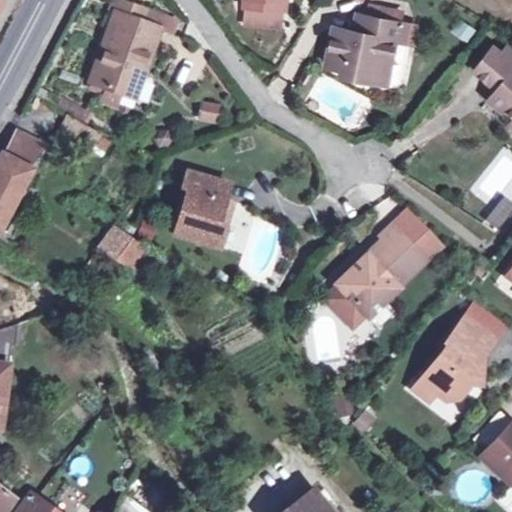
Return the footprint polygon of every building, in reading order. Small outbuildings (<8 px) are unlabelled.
[(242,0),(242,6),(282,9),(283,0),(242,0)] [(138,21),(123,15),(127,4),(118,1),(88,83),(124,96),(133,71),(142,75),(158,30),(138,21)] [(142,10),(127,4),(123,15),(138,21),(142,10)] [(393,42),(397,23),(357,15),(353,32),(332,28),(325,66),(342,69),(359,72),(357,80),(380,84),(384,61),(389,62),(393,42)] [(405,24),(397,23),(393,42),(401,44),(405,24)] [(470,69),(482,79),(501,54),(489,45),(470,69)] [(511,62),(501,54),(482,79),(494,89),(488,97),(511,116),(511,119),(509,124),(511,127),(511,62)] [(341,76),(357,80),(359,72),(342,69),(341,76)] [(133,71),(124,96),(133,99),(142,75),(133,71)] [(202,101),(197,120),(216,125),(221,106),(202,101)] [(57,131),(87,149),(95,134),(65,117),(57,131)] [(0,152),(0,221),(40,146),(13,132),(2,153),(0,152)] [(215,248),(222,228),(215,226),(222,201),(227,185),(184,173),(179,188),(184,189),(171,234),(215,248)] [(497,230),(511,211),(511,203),(502,196),(484,220),(497,230)] [(222,201),(215,226),(222,228),(229,203),(222,201)] [(390,223),(378,235),(380,238),(334,284),(335,285),(364,315),(366,317),(425,259),(390,223)] [(96,247),(115,261),(131,238),(110,227),(96,247)] [(131,238),(115,261),(129,270),(147,246),(131,238)] [(166,256),(147,246),(129,270),(144,283),(166,256)] [(335,285),(322,298),(351,328),(364,315),(335,285)] [(443,345),(416,378),(433,392),(441,398),(456,400),(468,386),(475,386),(480,356),(491,343),(461,320),(442,344),(443,345)] [(14,346),(18,325),(0,329),(0,422),(9,346),(14,346)] [(426,400),(433,392),(416,378),(409,386),(426,400)] [(511,425),(509,423),(476,457),(505,487),(509,482),(511,485),(511,425)] [(166,511),(178,502),(138,457),(122,490),(149,511),(166,511)] [(0,511),(2,511),(22,486),(7,473),(0,482),(0,511)] [(50,480),(36,497),(34,501),(49,511),(67,511),(76,499),(50,480)] [(149,511),(122,490),(110,511),(149,511)] [(281,511),(325,511),(310,491),(281,511)] [(27,496),(16,511),(49,511),(34,501),(27,496)]
